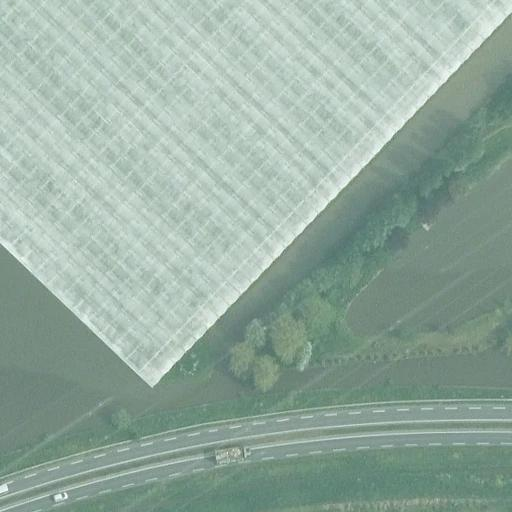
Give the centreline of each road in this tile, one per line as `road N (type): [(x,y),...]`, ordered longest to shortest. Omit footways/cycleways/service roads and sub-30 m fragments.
road 1 (primary): [(511,414),(291,425),(108,460),(0,493)]
road 2 (primary): [(18,511),(117,483),(294,449),(511,438)]
